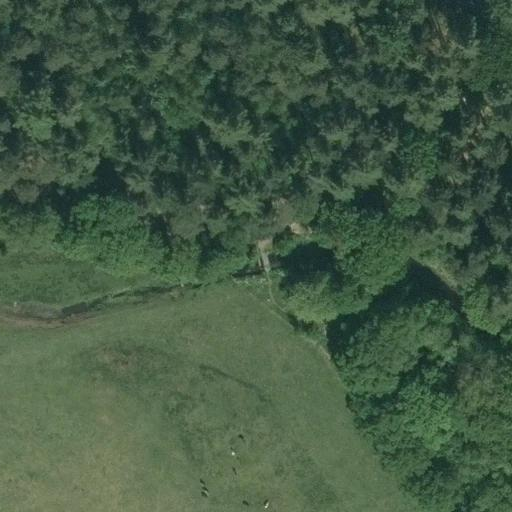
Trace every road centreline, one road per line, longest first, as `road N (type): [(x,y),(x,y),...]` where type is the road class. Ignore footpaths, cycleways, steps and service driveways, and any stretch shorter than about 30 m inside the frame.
road 1 (track): [(260,230),(336,192),(453,83),(511,40)]
road 2 (track): [(0,188),(185,234),(260,230)]
